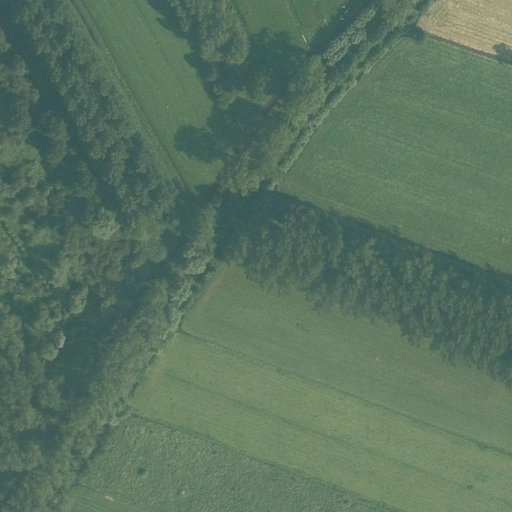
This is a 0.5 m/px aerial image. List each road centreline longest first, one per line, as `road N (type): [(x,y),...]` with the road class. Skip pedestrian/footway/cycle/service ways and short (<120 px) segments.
road 1 (track): [(417,0),(304,121),(208,260)]
road 2 (track): [(208,260),(42,511)]
